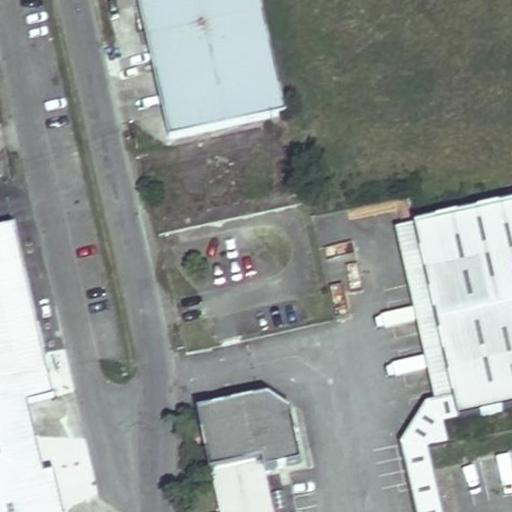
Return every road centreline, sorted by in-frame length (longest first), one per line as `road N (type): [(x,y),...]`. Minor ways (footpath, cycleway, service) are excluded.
road 1 (unclassified): [(157,511),(160,379),(148,294),(80,0)]
road 2 (unknown): [(18,0),(101,353),(136,388),(159,390)]
